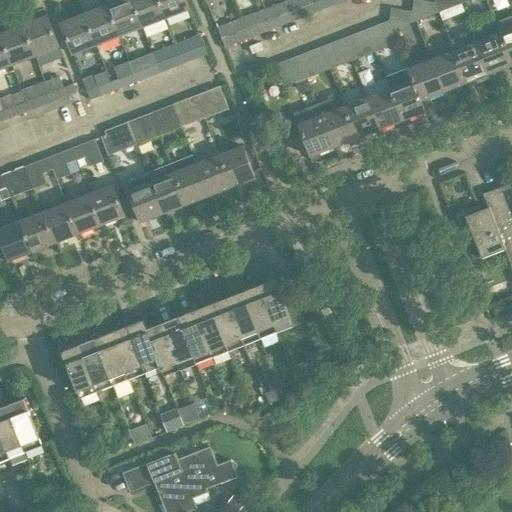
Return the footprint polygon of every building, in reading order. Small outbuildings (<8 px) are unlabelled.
[(119,35),(142,26),(131,0),(119,0),(107,5),(119,35)] [(131,0),(142,26),(165,17),(158,0),(131,0)] [(158,0),(165,17),(189,7),(186,0),(158,0)] [(287,0),(264,9),(272,29),(295,20),(287,0)] [(295,20),(318,11),(315,3),(316,3),(314,0),(288,0),(287,0),(295,20)] [(315,3),(318,11),(341,2),(340,0),(314,0),(316,3),(315,3)] [(417,0),(413,0),(412,11),(415,21),(438,12),(434,3),(417,0)] [(434,0),(434,3),(438,12),(461,3),(460,0),(434,0)] [(96,44),(119,35),(107,5),(84,14),(96,44)] [(390,8),(388,20),(392,29),(415,21),(412,11),(390,8)] [(264,9),(241,18),(249,38),(272,29),(264,9)] [(96,44),(84,14),(60,23),(71,54),(96,44)] [(511,14),(495,22),(511,66),(511,65),(511,14)] [(45,16),(22,25),(34,56),(57,47),(45,16)] [(241,18),(217,28),(224,47),(249,38),(241,18)] [(375,51),(397,42),(392,29),(388,20),(378,24),(367,28),(375,51)] [(471,31),(476,42),(489,75),(511,66),(495,22),(471,31)] [(0,37),(11,65),(34,56),(22,25),(0,33),(0,37)] [(367,28),(355,33),(364,55),(375,51),(367,28)] [(0,68),(11,65),(0,37),(0,68)] [(352,59),(344,37),(321,46),(329,68),(352,59)] [(187,39),(176,43),(183,63),(194,59),(187,39)] [(262,50),(259,42),(248,46),(251,54),(262,50)] [(476,42),(453,51),(465,84),(489,75),(476,42)] [(160,72),(183,63),(176,43),(152,53),(156,65),(157,64),(160,72)] [(321,46),(309,50),(318,73),(329,68),(321,46)] [(453,51),(430,59),(443,92),(465,84),(453,51)] [(307,77),(298,55),(274,64),(283,87),(307,77)] [(432,107),(429,98),(443,92),(430,59),(417,64),(416,60),(405,64),(407,68),(412,79),(421,101),(424,110),(432,107)] [(157,64),(156,65),(134,73),(137,81),(160,72),(157,64)] [(425,112),(424,110),(421,101),(412,79),(407,68),(384,77),(385,79),(386,79),(402,121),(425,112)] [(134,73),(110,82),(113,90),(137,81),(134,73)] [(94,75),(81,80),(89,99),(113,90),(110,82),(99,87),(94,75)] [(60,76),(44,82),(51,102),(75,93),(72,84),(64,87),(60,76)] [(401,121),(402,121),(386,79),(385,79),(363,88),(366,97),(367,97),(379,129),(385,127),(387,131),(402,125),(401,121)] [(44,82),(21,91),(28,111),(51,102),(44,82)] [(220,85),(207,90),(216,114),(228,109),(220,85)] [(21,91),(0,98),(0,105),(6,119),(28,111),(21,91)] [(195,95),(172,104),(181,127),(204,118),(195,95)] [(355,139),(357,138),(344,105),(340,95),(317,104),(334,147),(340,144),(341,148),(357,142),(355,139)] [(366,97),(344,105),(357,138),(379,129),(367,97),(366,97)] [(181,127),(172,104),(161,108),(170,131),(181,127)] [(293,113),(311,160),(319,157),(318,153),(334,147),(317,104),(293,113)] [(149,112),(138,117),(147,140),(158,136),(149,112)] [(115,126),(124,149),(135,144),(126,121),(115,126)] [(71,148),(76,160),(85,157),(81,144),(71,148)] [(219,154),(231,187),(254,177),(242,145),(219,154)] [(76,160),(71,148),(61,152),(69,174),(80,170),(76,160)] [(219,154),(196,164),(208,196),(231,187),(219,154)] [(192,155),(169,164),(173,173),(185,205),(208,196),(196,164),(192,155)] [(38,161),(43,173),(52,169),(48,157),(38,161)] [(169,164),(147,173),(150,182),(163,214),(185,205),(173,173),(169,164)] [(9,198),(32,189),(24,166),(1,175),(1,176),(6,188),(9,198)] [(150,182),(147,173),(123,182),(139,223),(163,214),(150,182)] [(511,185),(511,183),(498,188),(511,225),(511,185)] [(111,185),(88,194),(100,226),(123,217),(111,185)] [(511,266),(511,225),(498,188),(484,194),(489,207),(465,216),(481,258),(505,249),(511,266)] [(77,235),(100,226),(88,194),(65,203),(77,235)] [(54,244),(77,235),(65,203),(42,212),(54,244)] [(31,253),(54,244),(42,212),(18,221),(31,253)] [(31,253),(18,221),(0,228),(0,243),(7,263),(31,253)] [(274,278),(256,285),(275,333),(293,326),(303,322),(291,290),(280,294),(274,278)] [(256,285),(241,291),(259,339),(275,333),(256,285)] [(241,291),(225,298),(244,345),(259,339),(241,291)] [(225,298),(209,304),(228,352),(244,345),(225,298)] [(209,304),(193,310),(212,358),(228,352),(209,304)] [(193,310),(177,317),(195,365),(212,358),(193,310)] [(177,317),(160,323),(179,371),(195,365),(177,317)] [(125,326),(144,374),(160,368),(161,367),(145,329),(146,329),(142,320),(125,326)] [(160,323),(146,329),(145,329),(161,367),(160,368),(163,377),(179,371),(160,323)] [(125,326),(109,332),(128,380),(144,374),(125,326)] [(109,332),(93,339),(112,386),(128,380),(109,332)] [(93,339),(78,345),(97,393),(112,386),(93,339)] [(79,400),(97,393),(78,345),(60,352),(79,400)] [(23,400),(6,406),(24,453),(41,446),(23,400)] [(6,406),(0,408),(0,439),(8,459),(24,453),(6,406)] [(230,459),(215,465),(209,448),(178,460),(175,453),(147,464),(165,511),(187,511),(197,508),(191,494),(237,476),(230,459)] [(462,479),(455,484),(453,485),(457,490),(465,484),(462,479)]
